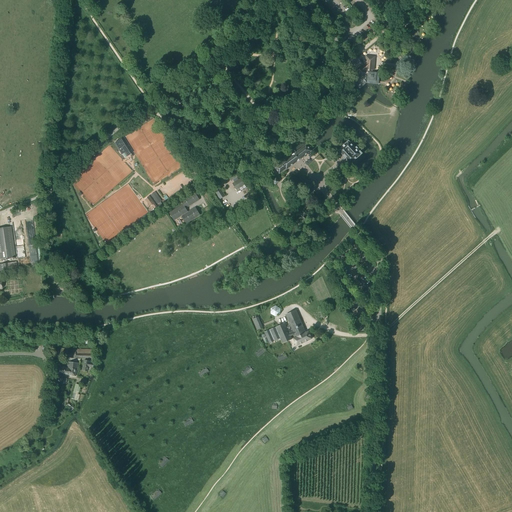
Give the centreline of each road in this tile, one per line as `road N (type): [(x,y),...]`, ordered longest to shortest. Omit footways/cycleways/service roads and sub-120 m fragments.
road 1 (unclassified): [(372,511),(377,257)]
road 2 (track): [(497,231),(384,330)]
